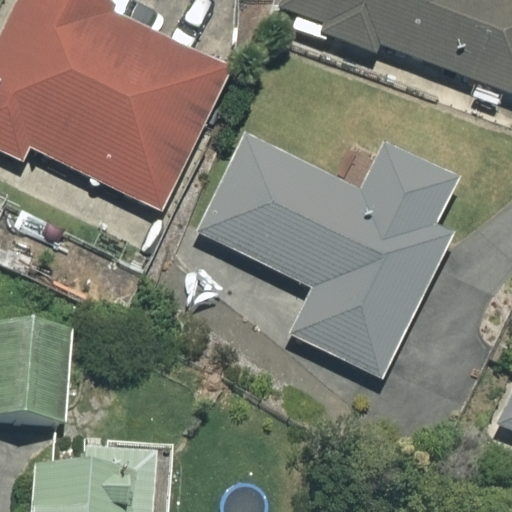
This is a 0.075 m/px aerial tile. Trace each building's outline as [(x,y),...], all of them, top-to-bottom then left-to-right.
[(118,16),(122,8),(106,0),(22,0),(0,45),(0,154),(24,167),(32,152),(166,216),(237,73),(118,16)] [(511,0),(288,0),(285,8),(329,25),(325,35),(381,57),(384,48),(511,97),(511,0)] [(441,231),(465,185),(389,147),(365,194),(250,137),(201,236),(316,292),(293,337),(387,383),(458,240),(441,231)] [(0,328),(0,424),(69,429),(74,334),(0,328)] [(511,403),(500,427),(511,432),(511,403)] [(158,511),(162,459),(89,455),(88,475),(37,471),(34,511),(158,511)]
